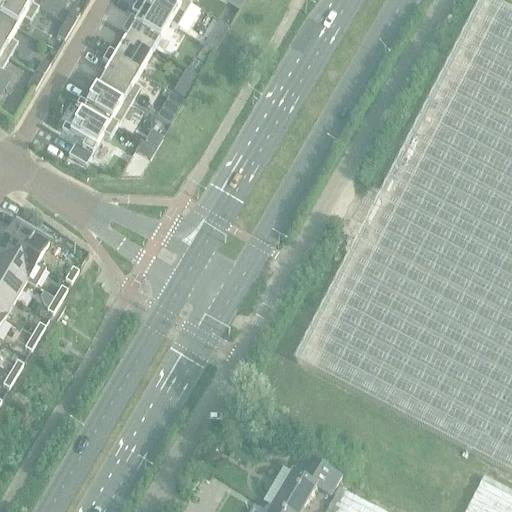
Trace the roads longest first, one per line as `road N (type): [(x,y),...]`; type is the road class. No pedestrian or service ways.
road 1 (unclassified): [(146,511),(446,0)]
road 2 (primary): [(239,274),(403,0)]
road 3 (primary): [(348,0),(198,254)]
road 4 (primary): [(179,285),(48,511)]
road 5 (primary): [(102,511),(218,309)]
road 6 (residential): [(102,0),(10,166)]
